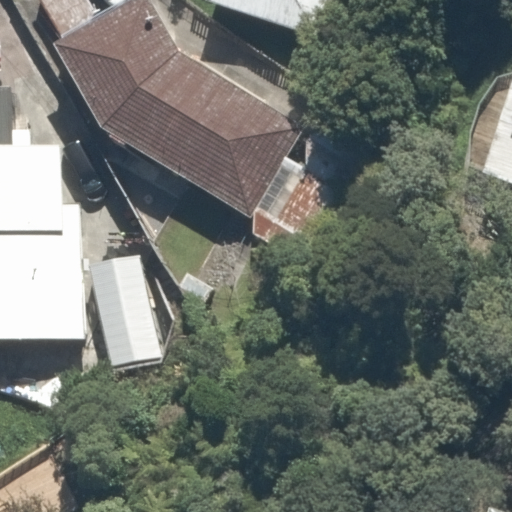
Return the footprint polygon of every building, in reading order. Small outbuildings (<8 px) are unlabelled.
[(345,114),(184,37),(167,5),(148,15),(139,0),(43,0),(126,159),(286,236),(345,114)] [(223,0),(220,17),(345,45),(354,0),(223,0)] [(10,70),(0,70),(0,348),(92,350),(95,213),(79,212),(80,157),(47,157),(48,104),(9,103),(10,70)] [(511,163),(499,200),(511,204),(511,163)] [(162,266),(107,270),(113,366),(169,363),(162,266)]
